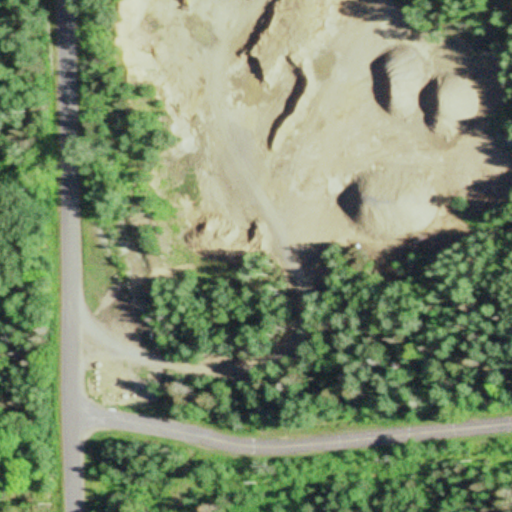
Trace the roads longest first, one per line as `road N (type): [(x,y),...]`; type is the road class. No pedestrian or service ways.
road 1 (residential): [(83,511),(76,0)]
road 2 (residential): [(511,431),(289,450),(145,427),(84,403)]
